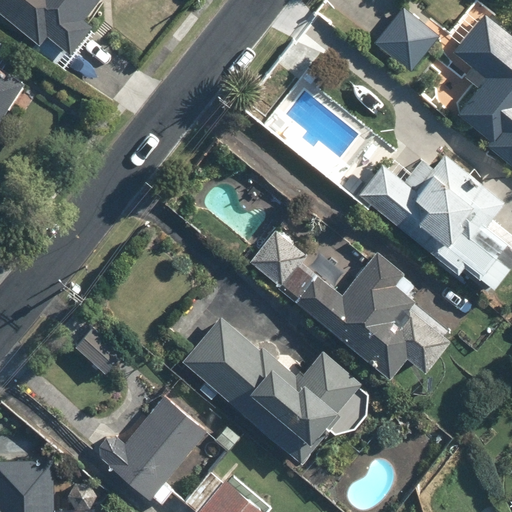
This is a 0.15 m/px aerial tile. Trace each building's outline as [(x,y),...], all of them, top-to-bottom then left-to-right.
[(0,0),(0,9),(44,41),(49,34),(75,53),(97,23),(90,18),(103,0),(0,0)] [(441,34),(403,4),(375,39),(413,69),(441,34)] [(511,31),(490,12),(455,52),(485,78),(456,111),(511,159),(511,31)] [(0,118),(23,83),(0,68),(0,118)] [(374,150),(384,158),(357,193),(491,296),(511,268),(511,235),(491,219),(506,198),(445,152),(434,167),(419,156),(409,169),(400,161),(413,144),(392,127),(374,150)] [(408,357),(426,371),(452,336),(447,333),(453,325),(411,293),(420,280),(376,248),(349,284),(335,273),(344,262),(326,248),(319,258),(273,223),(245,260),(395,373),(408,357)] [(303,461),(321,440),(315,435),(324,425),(326,427),(328,428),(330,429),(332,430),(334,430),(337,431),(339,431),(341,431),(343,431),(346,431),(348,430),(350,430),(352,429),(354,427),(356,426),(358,425),(360,423),(361,421),(363,419),(364,417),(365,415),(366,413),(366,411),(367,409),(367,406),(367,404),(367,402),(366,399),(366,397),(365,395),(364,393),(363,391),(361,389),(360,387),(358,386),(363,380),(322,345),(298,373),(263,342),(259,346),(222,314),(183,358),(303,461)] [(209,430),(165,393),(108,462),(152,498),(209,430)] [(53,511),(55,464),(0,463),(0,511),(53,511)] [(272,511),(258,502),(263,495),(229,469),(224,476),(222,479),(212,471),(188,503),(197,509),(195,511),(272,511)]
